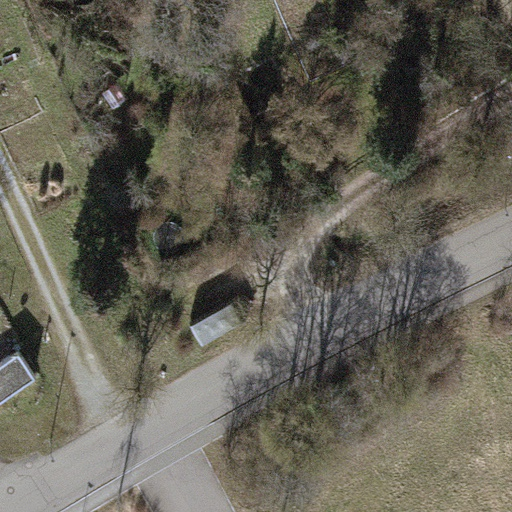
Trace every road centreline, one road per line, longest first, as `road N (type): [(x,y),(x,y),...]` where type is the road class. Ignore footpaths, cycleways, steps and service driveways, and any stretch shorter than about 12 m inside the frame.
road 1 (residential): [(511,240),(222,382),(22,511)]
road 2 (unknown): [(314,337),(298,271),(309,238),(511,75)]
